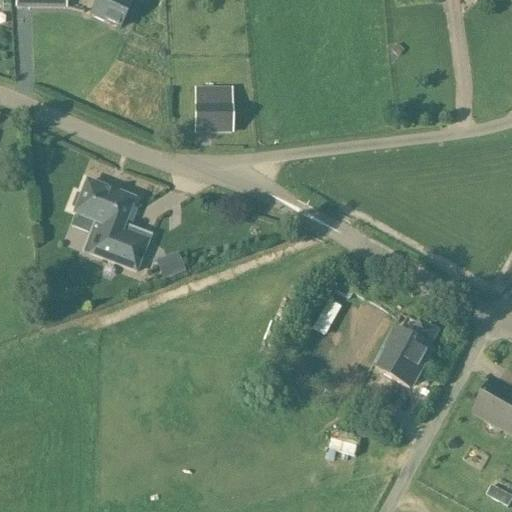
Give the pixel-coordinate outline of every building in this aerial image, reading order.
[(16,0),(16,11),(67,12),(67,0),(16,0)] [(121,30),(132,5),(127,2),(127,0),(98,0),(90,18),(110,27),(111,26),(121,30)] [(194,97),(193,140),(229,140),(229,97),(194,97)] [(89,257),(136,275),(148,244),(121,233),(133,203),(87,184),(81,199),(77,197),(72,210),(76,212),(74,216),(101,227),(89,257)] [(178,255),(156,264),(164,283),(186,274),(178,255)] [(326,335),(342,307),(331,301),(315,329),(326,335)] [(413,342),(399,334),(378,373),(409,390),(431,352),(429,351),(437,336),(421,327),(413,342)] [(511,435),(511,395),(493,384),(475,415),(511,435)]
